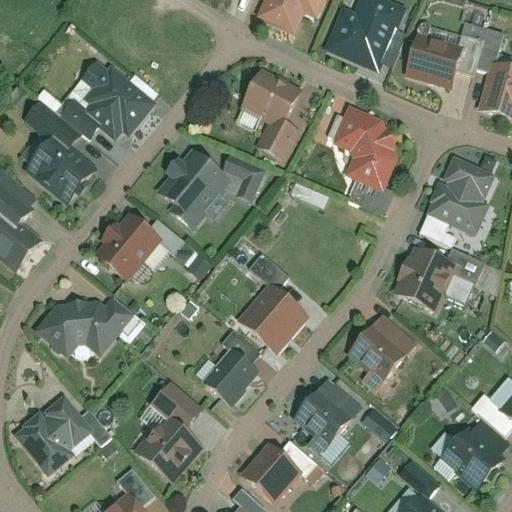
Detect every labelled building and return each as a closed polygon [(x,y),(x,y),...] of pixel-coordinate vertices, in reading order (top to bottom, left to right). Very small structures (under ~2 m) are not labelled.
[(269,0),(261,18),(301,37),(309,18),(319,22),(329,0),(269,0)] [(378,74),(407,12),(382,0),(362,0),(356,14),(346,10),(327,50),(378,74)] [(465,52),(421,40),(410,79),(455,91),(465,52)] [(158,106),(114,70),(111,73),(102,66),(88,83),(96,90),(89,99),(98,106),(89,117),(102,128),(119,142),(128,131),(134,135),(158,106)] [(511,72),(496,68),(483,114),(511,122),(511,72)] [(245,111),(273,126),(260,151),(287,165),(312,119),(296,110),(304,93),(265,73),(245,111)] [(46,106),(31,124),(56,145),(68,155),(72,150),(83,137),(64,120),(46,106)] [(76,106),(64,120),(83,137),(91,143),(102,128),(89,117),(76,106)] [(385,123),(355,110),(337,146),(354,155),(357,163),(351,178),(386,193),(400,158),(385,123)] [(33,174),(70,205),(98,171),(72,150),(68,155),(56,145),(33,174)] [(232,182),(196,153),(187,163),(183,160),(170,176),(174,180),(162,196),(178,209),(173,215),(196,233),(208,218),(205,216),(232,182)] [(488,157),(482,172),(495,178),(502,163),(488,157)] [(269,173),(233,159),(227,176),(246,183),(241,197),(257,203),(269,173)] [(455,159),(428,217),(478,240),(493,205),(489,203),(500,180),(495,178),(482,172),(455,159)] [(0,257),(24,278),(49,247),(21,223),(39,201),(4,173),(0,177),(0,257)] [(325,211),(329,199),(296,187),(291,200),(325,211)] [(107,248),(98,259),(130,284),(163,242),(152,234),(131,217),(124,227),(119,223),(102,244),(107,248)] [(178,254),(187,243),(161,223),(152,234),(163,242),(178,254)] [(457,269),(417,251),(396,299),(436,317),(457,269)] [(291,278),(266,257),(253,273),(274,291),(277,294),(291,278)] [(274,291),(244,326),(278,354),(308,319),(277,294),(274,291)] [(59,309),(41,334),(73,360),(82,347),(92,347),(105,358),(136,317),(115,300),(108,308),(104,304),(59,309)] [(421,347),(386,319),(351,362),(371,377),(365,385),(376,394),(387,381),(391,384),(421,347)] [(263,355),(238,334),(227,347),(234,352),(253,368),(263,355)] [(253,368),(234,352),(206,385),(234,407),(261,374),(253,368)] [(511,404),(511,381),(492,402),(505,412),(511,404)] [(364,412),(329,382),(320,394),(354,423),(364,412)] [(204,412),(175,387),(155,409),(169,421),(184,434),(204,412)] [(354,423),(320,394),(296,421),(315,437),(309,445),(325,458),(354,423)] [(447,394),(429,404),(438,420),(456,409),(447,394)] [(492,402),(487,397),(473,413),(486,424),(506,442),(511,434),(511,418),(505,412),(492,402)] [(68,401),(19,439),(50,480),(75,461),(70,454),(94,435),(84,422),(68,401)] [(373,411),(361,426),(386,446),(398,431),(373,411)] [(106,449),(117,441),(96,413),(84,422),(94,435),(106,449)] [(169,421),(139,455),(174,486),(204,452),(184,434),(169,421)] [(472,439),(500,463),(511,449),(511,446),(506,442),(486,424),(472,439)] [(468,435),(444,462),(479,493),(504,466),(500,463),(472,439),(468,435)] [(308,481),(320,467),(294,445),(282,459),(304,477),(308,481)] [(271,449),(244,480),(277,508),(304,477),(282,459),(271,449)] [(442,486),(417,464),(404,479),(425,497),(430,501),(442,486)] [(157,500),(135,472),(120,484),(131,498),(142,511),(157,500)] [(425,497),(411,511),(442,511),(430,501),(425,497)] [(131,498),(114,511),(142,511),(131,498)]
